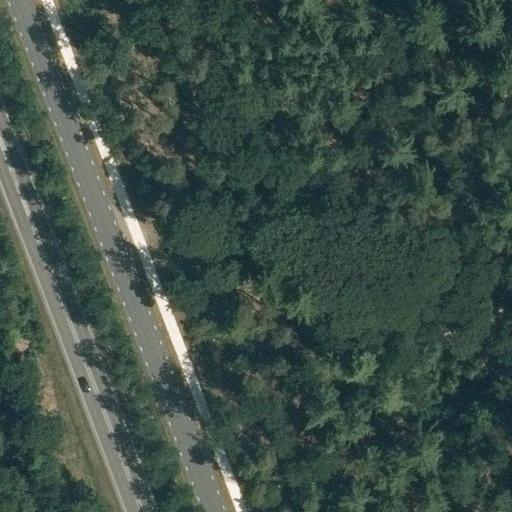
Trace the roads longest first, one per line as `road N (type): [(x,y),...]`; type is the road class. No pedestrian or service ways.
road 1 (tertiary): [(214,511),(18,0)]
road 2 (track): [(102,221),(511,279)]
road 3 (trunk): [(141,511),(0,142)]
road 4 (track): [(511,370),(394,261)]
